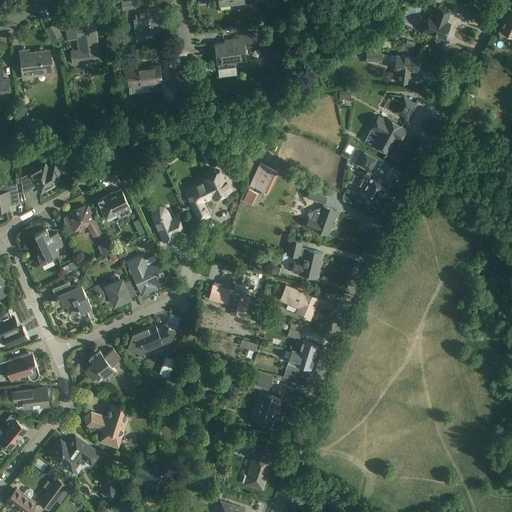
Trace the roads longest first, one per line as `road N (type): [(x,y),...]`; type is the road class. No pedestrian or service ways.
road 1 (unclassified): [(272,511),(354,279),(495,0)]
road 2 (residential): [(54,352),(179,298),(193,266)]
road 3 (residential): [(0,486),(67,399),(54,352)]
road 4 (residential): [(54,352),(2,232)]
